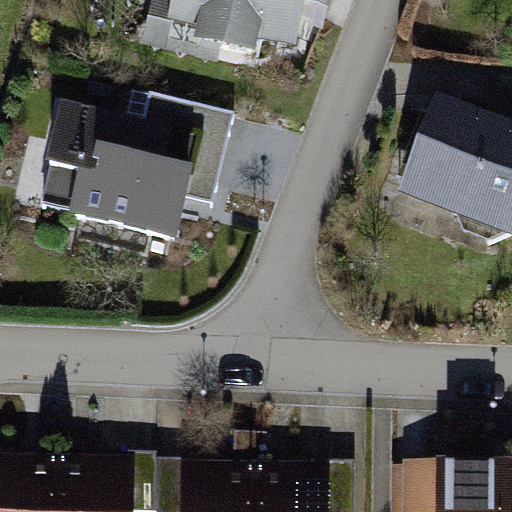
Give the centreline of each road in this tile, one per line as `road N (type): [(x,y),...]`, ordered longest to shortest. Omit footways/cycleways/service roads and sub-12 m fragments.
road 1 (residential): [(265,362),(291,242),(387,0)]
road 2 (residential): [(0,358),(265,362)]
road 3 (residential): [(265,362),(511,373)]
